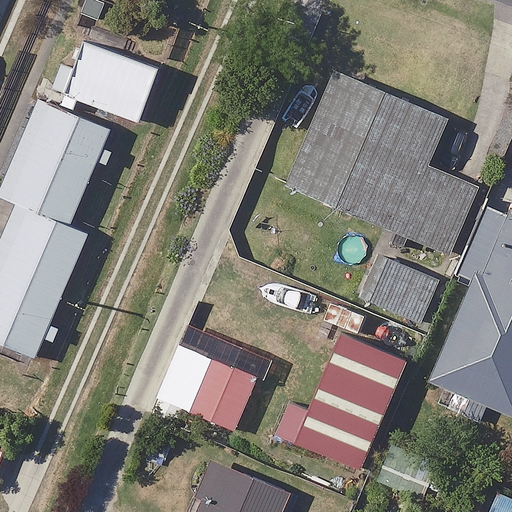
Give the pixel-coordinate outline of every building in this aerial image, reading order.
[(160,69),(85,37),(63,86),(48,80),(0,191),(0,193),(18,201),(0,241),(0,339),(36,355),(90,231),(71,223),(119,112),(138,120),(160,69)] [(445,116),(334,69),(287,182),(451,251),(478,186),(425,164),(445,116)] [(511,211),(490,203),(462,272),(474,277),(432,380),(511,411),(511,211)] [(440,276),(384,254),(367,298),(422,320),(440,276)] [(257,375),(214,357),(192,409),(235,427),(257,375)] [(304,412),(283,405),(265,455),(286,463),(304,412)] [(280,511),(288,494),(220,466),(200,511),(280,511)]
